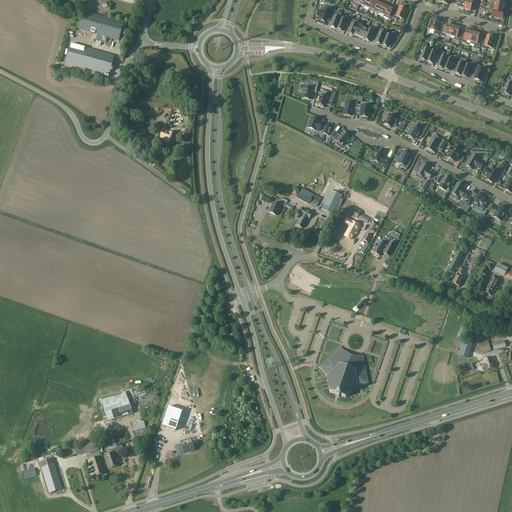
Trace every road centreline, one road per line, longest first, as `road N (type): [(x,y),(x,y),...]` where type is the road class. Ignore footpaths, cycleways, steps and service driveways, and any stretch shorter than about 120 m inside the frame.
road 1 (tertiary): [(211,67),(211,197),(241,296)]
road 2 (tertiary): [(250,293),(219,194),(221,67)]
road 3 (unclassified): [(511,326),(394,282),(293,258)]
road 4 (primary): [(320,452),(511,393)]
road 5 (primary): [(132,511),(283,465)]
road 6 (tertiary): [(241,296),(285,447)]
road 7 (tertiary): [(305,439),(250,293)]
road 8 (unclassified): [(105,136),(87,142),(65,108),(0,71)]
road 9 (residential): [(511,122),(389,75)]
road 10 (residential): [(511,103),(395,56)]
